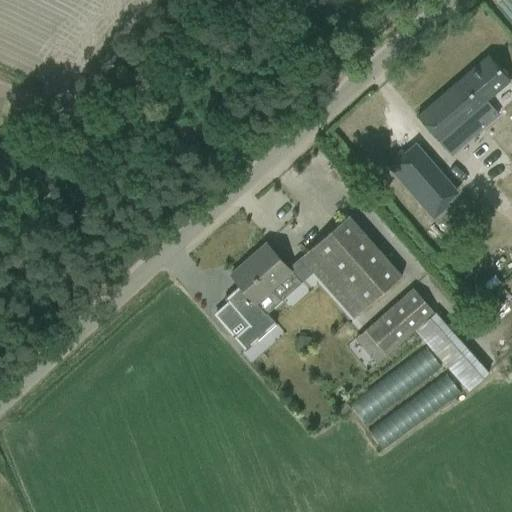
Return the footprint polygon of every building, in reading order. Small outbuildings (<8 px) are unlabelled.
[(486,100),(508,80),(488,56),(418,116),(439,140),(462,120),(474,134),(498,113),(486,100)] [(511,125),(511,124),(492,140),(511,164),(511,125)] [(79,140),(77,157),(93,158),(95,142),(79,140)] [(511,173),(499,184),(511,199),(511,173)] [(401,274),(361,229),(348,214),(300,257),(313,272),(352,317),(401,274)] [(477,242),(461,255),(472,268),(505,239),(495,227),(477,242)] [(239,285),(224,298),(226,302),(247,324),(232,337),(244,350),(275,323),(266,313),(281,300),(271,288),(290,271),(279,258),(266,243),(266,244),(249,258),(252,261),(234,277),(231,274),(230,275),(239,285)] [(386,356),(433,313),(411,289),(364,331),(386,356)] [(299,336),(298,351),(308,352),(309,337),(299,336)] [(345,403),(337,409),(341,416),(350,410),(345,403)]
